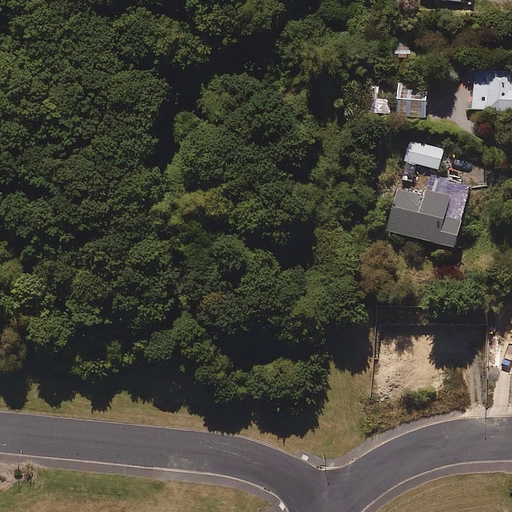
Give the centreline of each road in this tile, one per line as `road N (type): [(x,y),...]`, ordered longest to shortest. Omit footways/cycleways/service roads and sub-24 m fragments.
road 1 (residential): [(0,430),(239,455),(335,503)]
road 2 (residential): [(511,436),(421,448),(335,503)]
